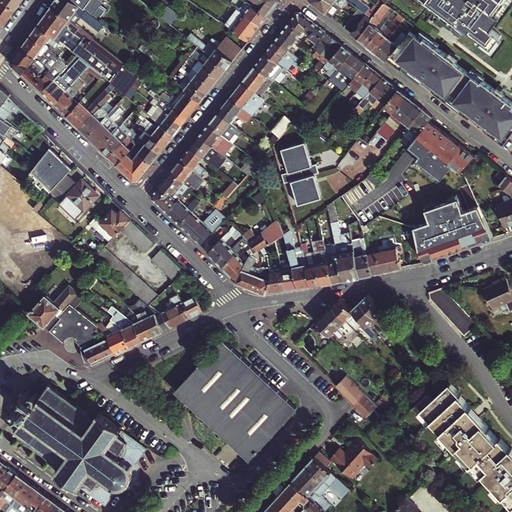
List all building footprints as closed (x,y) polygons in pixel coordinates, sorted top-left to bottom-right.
[(16,4),(10,0),(0,0),(0,6),(10,13),(16,4)] [(75,0),(56,0),(53,5),(71,18),(77,10),(79,11),(79,15),(107,37),(113,29),(94,14),(75,0)] [(75,0),(94,14),(100,6),(94,1),(94,0),(75,0)] [(232,3),(238,7),(262,24),(268,16),(260,11),(255,7),(253,5),(250,3),(247,1),(246,0),(244,3),(245,4),(243,6),(234,0),(232,3)] [(259,0),(257,2),(264,7),(260,11),(268,16),(281,0),(259,0)] [(332,0),(311,0),(333,17),(338,11),(340,13),(344,8),(342,7),(332,0)] [(350,0),(360,7),(366,13),(371,17),(376,11),(371,7),(361,0),(350,0)] [(437,7),(427,0),(420,0),(435,10),(437,7)] [(427,0),(437,7),(435,10),(453,23),(453,24),(455,20),(465,27),(477,36),(490,46),(497,37),(500,34),(490,27),(500,15),(499,14),(495,12),(504,0),(427,0)] [(504,0),(495,12),(499,14),(509,0),(504,0)] [(359,37),(368,44),(380,28),(377,25),(391,8),(383,2),(379,7),(376,11),(371,17),(370,22),(359,37)] [(371,7),(376,11),(379,7),(374,3),(371,7)] [(127,92),(141,73),(71,18),(53,5),(39,24),(56,37),(65,26),(67,23),(69,25),(68,28),(84,40),(76,52),(79,54),(82,57),(91,64),(104,74),(112,80),(116,84),(121,87),(125,90),(127,92)] [(169,5),(161,14),(171,23),(179,13),(169,5)] [(225,13),(220,18),(249,40),(262,24),(238,7),(235,11),(226,5),(221,10),(225,13)] [(10,13),(0,6),(0,20),(3,23),(10,13)] [(297,11),(290,20),(303,31),(306,27),(312,19),(302,11),(297,11)] [(371,17),(366,13),(352,31),(359,37),(370,22),(371,17)] [(380,28),(368,44),(377,50),(397,26),(400,22),(404,17),(398,13),(388,25),(384,23),(380,28)] [(312,32),(309,35),(318,43),(327,31),(312,19),(306,27),(312,32)] [(290,20),(276,38),(293,52),(294,50),(290,47),(299,36),(301,38),(303,36),(300,34),(303,31),(290,20)] [(465,27),(455,20),(453,24),(453,23),(453,24),(462,31),(465,27)] [(397,26),(377,50),(387,58),(391,52),(406,33),(402,30),(406,26),(400,22),(397,26)] [(39,24),(31,35),(45,45),(47,42),(51,45),(55,49),(53,51),(55,52),(62,58),(65,54),(62,52),(64,50),(58,45),(61,41),(56,37),(39,24)] [(420,38),(409,29),(406,33),(391,52),(406,63),(405,64),(410,68),(425,80),(437,88),(438,87),(450,96),(462,106),(461,106),(462,107),(474,117),(483,123),(483,122),(488,126),(494,130),(498,133),(507,140),(510,136),(511,133),(511,99),(504,94),(496,88),(483,79),(482,78),(481,80),(469,71),(456,62),(457,60),(448,54),(437,46),(425,36),(423,39),(420,38)] [(327,31),(318,43),(311,51),(315,54),(314,54),(322,61),(326,56),(330,59),(343,43),(327,31)] [(209,52),(212,55),(228,67),(243,48),(226,35),(218,45),(211,40),(207,44),(192,32),(189,36),(209,52)] [(439,43),(424,32),(420,38),(423,39),(425,36),(437,46),(439,43)] [(23,46),(37,56),(39,54),(43,56),(45,54),(50,49),(53,51),(55,49),(51,45),(47,42),(45,45),(31,35),(23,46)] [(490,46),(477,36),(474,40),(491,52),(500,39),(497,37),(490,46)] [(276,38),(265,51),(285,67),(288,69),(292,64),(298,68),(304,61),(293,52),(276,38)] [(333,73),(352,51),(343,43),(330,59),(326,65),(330,68),(326,72),(331,76),(333,73)] [(37,56),(23,46),(13,60),(14,64),(43,92),(70,64),(62,58),(55,52),(50,58),(45,54),(43,56),(39,54),(37,56)] [(460,57),(451,50),(448,54),(457,60),(460,57)] [(285,67),(265,51),(255,64),(269,75),(275,79),(285,67)] [(367,62),(352,51),(333,73),(347,85),(350,82),(367,62)] [(205,58),(203,57),(201,59),(206,63),(212,55),(209,52),(205,58)] [(406,63),(391,52),(387,58),(401,69),(405,64),(406,63)] [(43,92),(56,104),(72,86),(63,77),(82,57),(79,54),(70,64),(43,92)] [(228,67),(212,55),(206,63),(221,76),(228,67)] [(326,65),(330,59),(326,56),(322,61),(321,62),(325,66),(326,65)] [(194,67),(199,71),(215,84),(221,76),(206,63),(201,59),(200,59),(194,67)] [(358,89),(375,69),(367,62),(350,82),(358,89)] [(101,79),(104,74),(91,64),(88,68),(101,79)] [(242,80),(262,96),(263,94),(271,84),(265,79),(269,75),(255,64),(242,80)] [(472,66),(469,71),(481,80),(482,78),(483,79),(485,76),(472,66)] [(194,67),(189,73),(188,75),(193,79),(199,71),(194,67)] [(425,80),(410,68),(408,70),(460,110),(462,107),(461,106),(462,106),(450,96),(438,87),(437,88),(425,80)] [(366,95),(383,75),(375,69),(358,89),(366,95)] [(215,84),(199,71),(193,79),(209,92),(215,84)] [(184,80),(176,75),(174,78),(181,83),(184,80)] [(188,75),(184,80),(181,83),(186,88),(193,79),(188,75)] [(265,79),(271,84),(275,80),(275,79),(269,75),(265,79)] [(398,87),(383,75),(366,95),(349,115),(355,121),(365,109),(363,107),(370,100),(374,103),(379,97),(387,103),(398,87)] [(79,78),(73,84),(79,90),(85,83),(79,78)] [(209,92),(193,79),(186,88),(202,100),(209,92)] [(68,116),(79,127),(92,112),(94,114),(102,105),(107,100),(109,97),(107,94),(116,84),(112,80),(88,109),(80,103),(68,116)] [(242,80),(230,96),(253,114),(265,99),(262,96),(242,80)] [(0,84),(0,114),(5,119),(13,108),(15,110),(18,106),(7,96),(9,93),(0,84)] [(68,116),(80,103),(86,97),(84,94),(78,100),(76,98),(82,92),(79,90),(73,84),(72,86),(56,104),(68,116)] [(107,94),(109,97),(111,95),(113,96),(121,87),(116,84),(107,94)] [(507,91),(498,84),(496,88),(504,94),(507,91)] [(387,103),(385,104),(394,111),(407,94),(398,87),(387,103)] [(186,88),(177,100),(173,104),(189,117),(202,100),(186,88)] [(164,91),(161,95),(169,101),(172,97),(164,91)] [(173,104),(169,101),(161,95),(160,93),(152,102),(155,104),(157,106),(159,104),(184,124),(189,117),(173,104)] [(407,94),(394,111),(370,141),(374,144),(381,135),(387,139),(399,125),(403,119),(409,123),(422,106),(407,94)] [(230,96),(218,111),(231,121),(237,114),(247,121),(253,114),(230,96)] [(102,105),(110,112),(115,106),(107,100),(102,105)] [(157,106),(155,104),(148,113),(149,113),(159,121),(163,124),(176,134),(184,124),(159,104),(157,106)] [(107,115),(110,112),(102,105),(94,114),(92,112),(79,127),(89,137),(107,115)] [(139,105),(134,111),(138,115),(140,112),(143,109),(139,105)] [(403,130),(414,139),(430,119),(433,115),(422,106),(409,123),(404,129),(403,130)] [(231,121),(218,111),(209,123),(234,144),(244,131),(231,121)] [(138,115),(143,119),(146,121),(148,119),(146,117),(140,112),(138,115)] [(5,119),(0,114),(0,129),(7,135),(12,138),(19,129),(5,119)] [(288,116),(284,114),(272,129),(281,136),(294,121),(288,116)] [(89,137),(96,143),(115,122),(114,121),(107,115),(89,137)] [(483,123),(474,117),(472,119),(491,133),(494,130),(488,126),(483,122),(483,123)] [(154,136),(166,146),(176,134),(163,124),(160,128),(156,124),(148,119),(146,121),(143,119),(142,121),(140,122),(144,125),(146,123),(150,126),(148,128),(155,134),(154,136)] [(475,155),(430,119),(414,139),(409,144),(421,153),(417,158),(442,177),(449,169),(457,175),(475,155)] [(115,122),(96,143),(101,149),(120,127),(115,122)] [(120,127),(128,134),(131,129),(129,128),(123,123),(120,127)] [(199,135),(212,145),(218,149),(225,156),(235,144),(234,144),(209,123),(199,135)] [(120,127),(101,149),(109,156),(124,142),(123,141),(128,134),(120,127)] [(149,140),(148,141),(153,145),(151,148),(159,154),(166,146),(154,136),(155,134),(148,128),(143,135),(149,140)] [(0,129),(0,146),(6,153),(9,150),(6,148),(8,146),(2,141),(7,135),(0,129)] [(41,133),(34,140),(48,151),(50,147),(48,140),(41,133)] [(507,140),(498,133),(496,137),(505,143),(506,141),(507,140)] [(117,164),(127,154),(132,150),(127,145),(133,139),(128,134),(123,141),(124,142),(109,156),(117,164)] [(210,149),(212,145),(199,135),(190,146),(203,156),(210,161),(216,154),(215,153),(210,149)] [(282,172),(285,182),(292,179),(315,173),(320,171),(317,162),(313,163),(306,140),(282,147),(289,170),(282,172)] [(153,145),(148,141),(144,146),(140,151),(153,163),(159,154),(151,148),(153,145)] [(198,163),(203,156),(190,146),(180,159),(204,178),(210,171),(198,163)] [(59,155),(50,147),(48,151),(41,160),(30,173),(36,178),(33,181),(41,188),(43,185),(49,191),(51,189),(55,185),(66,173),(69,169),(57,157),(59,155)] [(139,180),(153,163),(140,151),(134,159),(127,154),(117,164),(134,180),(139,180)] [(59,155),(57,157),(69,169),(71,167),(59,155)] [(204,178),(180,159),(171,171),(190,185),(192,182),(201,191),(208,181),(204,178)] [(238,159),(234,163),(249,175),(255,168),(251,165),(249,168),(238,159)] [(23,182),(25,180),(10,168),(9,170),(23,182)] [(171,171),(158,187),(169,196),(174,189),(178,193),(180,191),(183,193),(190,185),(171,171)] [(78,184),(66,173),(55,185),(66,196),(63,200),(62,201),(79,216),(87,208),(89,209),(94,204),(92,203),(99,195),(83,179),(78,184)] [(315,173),(292,179),(299,203),(322,196),(315,173)] [(511,177),(507,174),(500,183),(510,191),(511,193),(511,192),(511,177)] [(242,175),(236,182),(240,185),(246,178),(242,175)] [(51,189),(63,200),(66,196),(55,185),(51,189)] [(169,196),(158,187),(153,193),(154,198),(168,212),(180,197),(183,193),(180,191),(178,193),(174,189),(169,196)] [(221,208),(230,198),(225,194),(216,204),(217,205),(219,206),(221,208)] [(262,207),(270,200),(266,194),(257,201),(262,207)] [(190,205),(180,197),(168,212),(180,224),(194,209),(202,201),(198,197),(190,205)] [(420,247),(425,260),(494,235),(480,205),(464,211),(460,197),(427,209),(432,221),(416,226),(420,247)] [(505,225),(511,222),(511,198),(498,204),(505,225)] [(346,278),(362,276),(355,239),(354,232),(348,233),(350,241),(346,242),(335,199),(327,204),(334,230),(337,229),(338,232),(334,233),(336,240),(346,278)] [(204,219),(194,209),(180,224),(193,236),(203,224),(206,221),(219,206),(217,205),(204,219)] [(193,236),(200,243),(211,232),(228,214),(221,208),(219,206),(206,221),(203,224),(193,236)] [(131,218),(122,210),(119,214),(114,209),(102,221),(116,235),(122,228),(131,219),(131,218)] [(259,235),(251,229),(246,234),(248,235),(250,237),(256,243),(260,247),(265,244),(275,239),(286,233),(279,218),(259,235)] [(127,233),(135,224),(131,219),(122,228),(127,233)] [(116,235),(102,221),(98,225),(112,238),(116,235)] [(140,228),(135,224),(127,233),(131,237),(140,228)] [(235,224),(209,252),(215,259),(239,235),(240,235),(244,232),(235,224)] [(136,241),(144,232),(140,228),(131,237),(136,241)] [(313,285),(303,246),(296,247),(291,229),(286,233),(290,251),(292,256),(299,287),(313,285)] [(149,237),(144,232),(136,241),(141,246),(149,237)] [(239,235),(215,259),(222,266),(237,251),(248,240),(246,238),(248,235),(246,234),(244,232),(240,235),(239,235)] [(369,249),(367,236),(362,237),(365,253),(370,252),(369,249)] [(149,237),(141,246),(145,250),(154,241),(149,237)] [(355,239),(362,276),(374,273),(370,252),(365,253),(362,237),(355,239)] [(302,242),(303,246),(313,285),(323,283),(316,252),(318,251),(317,248),(315,249),(313,242),(312,239),(302,242)] [(316,252),(323,283),(334,281),(324,243),(323,239),(313,242),(315,249),(317,248),(318,251),(316,252)] [(346,278),(336,240),(324,243),(334,281),(346,278)] [(237,280),(252,251),(260,247),(256,243),(246,248),(242,256),(237,251),(222,266),(237,280)] [(84,251),(76,245),(72,250),(79,256),(84,251)] [(99,264),(110,251),(105,247),(93,259),(99,264)] [(369,249),(370,252),(374,273),(402,267),(398,247),(380,250),(379,247),(369,249)] [(153,257),(158,261),(166,253),(161,248),(153,257)] [(104,268),(115,255),(110,251),(99,264),(103,267),(104,268)] [(251,267),(257,257),(252,251),(237,280),(249,285),(253,274),(248,272),(251,267)] [(280,253),(281,258),(283,270),(284,277),(287,289),(299,287),(292,256),(290,251),(280,253)] [(170,258),(166,253),(158,261),(162,266),(170,258)] [(109,272),(120,260),(115,255),(104,268),(107,271),(109,272)] [(175,262),(170,258),(162,266),(167,270),(175,262)] [(125,264),(120,260),(109,272),(114,276),(125,264)] [(179,266),(175,262),(167,270),(171,275),(179,266)] [(256,270),(254,275),(253,274),(249,285),(264,292),(267,292),(271,279),(271,274),(271,272),(271,267),(261,264),(259,263),(256,270)] [(129,268),(125,264),(114,276),(119,280),(129,268)] [(176,279),(184,271),(179,266),(171,275),(176,279)] [(99,280),(107,271),(104,268),(103,267),(94,276),(99,280)] [(134,272),(129,268),(119,280),(121,282),(123,284),(134,272)] [(172,283),(176,290),(191,276),(185,270),(184,271),(176,279),(172,283)] [(270,292),(287,289),(284,277),(283,270),(271,272),(271,274),(271,279),(267,292),(270,292)] [(139,276),(134,272),(123,284),(128,288),(139,276)] [(99,280),(94,276),(86,285),(91,289),(99,280)] [(144,280),(139,276),(128,288),(134,292),(144,280)] [(511,289),(506,277),(483,287),(491,306),(495,305),(497,311),(504,308),(505,310),(511,307),(511,289)] [(149,285),(144,280),(134,292),(139,296),(149,285)] [(60,315),(72,300),(79,293),(70,284),(55,301),(46,294),(30,312),(50,329),(62,317),(60,315)] [(154,289),(149,285),(139,296),(145,300),(154,289)] [(466,335),(478,324),(444,287),(432,298),(466,335)] [(150,304),(160,295),(154,289),(145,300),(150,304)] [(175,305),(162,311),(170,326),(190,316),(179,296),(178,293),(171,296),(175,305)] [(190,316),(203,310),(196,294),(186,299),(183,293),(179,296),(190,316)] [(384,329),(394,320),(377,302),(369,293),(353,309),(368,325),(374,319),(384,329)] [(150,304),(155,308),(163,300),(161,298),(163,296),(160,295),(150,304)] [(162,311),(160,312),(155,314),(154,311),(149,314),(145,306),(138,297),(134,302),(137,306),(144,314),(154,334),(170,326),(162,311)] [(368,325),(353,309),(341,297),(334,304),(347,318),(357,327),(361,324),(373,336),(376,333),(368,325)] [(91,358),(93,363),(117,351),(108,334),(98,339),(94,331),(101,328),(98,325),(72,300),(60,315),(62,317),(50,329),(60,338),(68,331),(73,331),(76,332),(80,335),(84,344),(81,345),(86,360),(91,358)] [(137,306),(134,302),(129,307),(135,312),(130,318),(134,320),(143,339),(154,334),(144,314),(137,306)] [(132,344),(143,339),(134,320),(130,318),(112,304),(107,311),(126,325),(123,326),(132,344)] [(342,323),(347,318),(334,304),(317,320),(341,344),(354,332),(350,329),(347,329),(342,323)] [(132,344),(123,326),(107,315),(98,325),(101,328),(108,334),(117,351),(132,344)] [(296,407),(221,338),(175,389),(250,457),(296,407)] [(348,373),(337,384),(359,406),(370,396),(348,373)] [(21,414),(25,415),(23,416),(25,417),(17,428),(16,427),(14,429),(16,429),(14,431),(16,432),(17,431),(21,434),(20,435),(22,436),(23,435),(31,441),(30,443),(32,444),(33,442),(42,449),(41,450),(42,451),(43,450),(52,456),(51,457),(52,459),(53,457),(61,463),(56,469),(58,471),(56,472),(58,474),(61,470),(78,483),(76,486),(77,488),(78,486),(80,487),(82,485),(106,503),(116,489),(121,490),(127,488),(135,482),(138,477),(139,470),(137,460),(146,447),(122,430),(123,428),(122,427),(123,425),(121,424),(119,427),(101,414),(104,411),(102,410),(100,411),(99,410),(94,416),(87,411),(88,410),(86,408),(85,410),(77,404),(78,402),(76,401),(75,402),(66,396),(68,395),(66,393),(65,395),(56,389),(57,387),(56,386),(55,388),(50,384),(51,383),(50,382),(47,384),(48,385),(40,396),(39,395),(38,396),(35,393),(31,393),(30,395),(27,394),(29,391),(28,389),(25,392),(22,390),(20,392),(23,394),(20,398),(17,402),(15,400),(13,402),(16,404),(14,408),(16,409),(18,406),(22,408),(20,411),(21,414)] [(429,393),(413,408),(468,468),(470,467),(511,511),(511,448),(511,447),(510,448),(501,438),(500,439),(490,429),(491,428),(461,396),(462,394),(451,383),(434,399),(429,393)] [(393,399),(398,404),(406,396),(401,391),(393,399)] [(382,413),(376,407),(368,415),(373,421),(382,413)] [(340,445),(331,455),(353,476),(359,469),(360,465),(364,461),(367,464),(371,464),(378,456),(363,442),(364,441),(357,434),(349,442),(351,443),(345,449),(340,445)] [(320,448),(314,454),(325,464),(331,458),(320,448)] [(325,464),(314,454),(293,478),(322,505),(327,499),(320,492),(333,479),(339,484),(342,480),(325,464)] [(0,476),(9,465),(0,459),(0,476)] [(0,496),(2,494),(18,472),(9,465),(0,476),(0,496)] [(18,472),(2,494),(13,502),(29,480),(18,472)] [(293,478),(261,511),(329,511),(324,507),(322,505),(293,478)] [(41,490),(29,480),(13,502),(21,509),(25,511),(41,490)] [(24,511),(36,511),(49,495),(41,490),(25,511),(24,511)] [(49,495),(36,511),(51,511),(58,502),(49,495)] [(406,495),(391,511),(420,511),(415,507),(417,505),(406,495)] [(63,511),(66,508),(58,502),(51,511),(63,511)]
